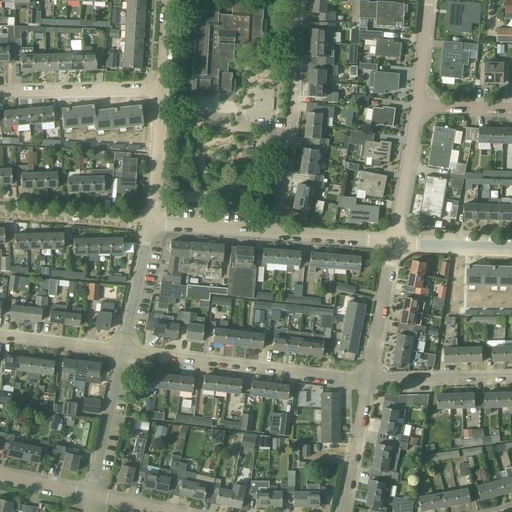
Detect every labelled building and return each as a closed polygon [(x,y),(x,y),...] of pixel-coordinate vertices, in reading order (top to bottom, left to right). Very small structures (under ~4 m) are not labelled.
[(27,0),(14,0),(14,4),(15,4),(15,10),(21,10),(21,6),(28,6),(28,10),(27,10),(27,24),(34,24),(34,11),(35,2),(28,1),(27,0)] [(126,0),(125,11),(144,12),(144,0),(126,0)] [(263,20),(263,9),(250,9),(250,3),(239,2),(238,0),(232,0),(232,16),(218,15),(219,8),(212,8),(212,12),(201,11),(200,24),(195,24),(195,35),(191,35),(189,68),(193,68),(191,97),(212,99),(213,92),(217,93),(217,91),(235,92),(235,80),(232,80),(232,74),(218,73),(219,61),(233,62),(235,42),(261,43),(261,41),(262,32),(265,32),(266,21),(263,20)] [(332,0),(313,0),(313,13),(320,13),(320,20),(332,21),(332,0)] [(404,21),(404,13),(408,13),(408,5),(404,5),(404,4),(386,3),(386,2),(377,2),(369,2),(369,1),(361,1),(360,12),(360,18),(368,18),(377,19),(376,26),(395,26),(395,20),(404,21)] [(472,23),(480,24),(482,4),(475,3),(467,2),(466,3),(448,1),(446,16),(448,16),(446,31),(463,33),(464,22),(468,23),(469,14),(473,15),(472,23)] [(143,26),(144,12),(125,11),(125,25),(143,26)] [(360,23),(360,18),(360,12),(352,12),(352,23),(360,23)] [(312,30),(311,43),(334,44),(335,32),(335,24),(320,24),(320,31),(312,30)] [(124,39),(143,40),(143,26),(125,25),(124,39)] [(7,39),(0,38),(0,63),(8,63),(7,47),(14,47),(13,26),(7,26),(8,37),(7,37),(7,39)] [(511,42),(511,29),(498,29),(497,42),(511,42)] [(365,46),(376,47),(375,56),(400,58),(402,44),(391,43),(391,41),(383,40),(384,32),(367,31),(360,31),(360,39),(366,40),(365,46)] [(142,55),(143,40),(124,39),(123,54),(142,55)] [(334,44),(311,43),(311,56),(319,57),(319,64),(334,64),(334,57),(334,44)] [(475,44),(462,43),(462,50),(474,51),(475,44)] [(94,54),(91,54),(90,47),(82,47),(82,54),(82,71),(95,71),(94,54)] [(350,48),(351,64),(359,63),(358,47),(350,48)] [(20,49),(20,56),(20,72),(33,72),(32,55),(32,49),(20,49)] [(57,71),(70,71),(69,55),(69,49),(64,49),(64,55),(57,55),(57,71)] [(469,53),(443,51),(440,77),(463,79),(464,65),(468,65),(469,53)] [(106,67),(115,67),(116,52),(107,52),(106,67)] [(70,71),(82,71),(82,54),(69,55),(70,71)] [(141,69),(142,55),(123,54),(122,68),(141,69)] [(33,72),(45,72),(45,55),(32,55),(33,72)] [(57,55),(45,55),(45,72),(57,71),(57,55)] [(399,75),(377,73),(378,65),(360,63),(360,69),(371,70),(369,87),(392,90),(393,85),(398,85),(399,75)] [(488,82),(495,83),(495,63),(481,63),(480,86),(488,86),(488,82)] [(510,64),(495,63),(495,83),(501,83),(501,86),(509,87),(510,64)] [(310,70),(309,83),(326,85),(330,85),(330,76),(337,76),(338,71),(336,71),(336,67),(324,66),(324,71),(310,70)] [(326,85),(309,83),(309,96),(323,97),(323,102),(336,103),(336,94),(325,93),(326,85)] [(369,97),(357,95),(356,103),(368,105),(369,97)] [(96,126),(94,111),(93,105),(63,109),(65,130),(96,126)] [(140,105),(125,107),(127,128),(143,126),(140,105)] [(52,107),(40,109),(41,124),(53,123),(52,107)] [(96,132),(127,128),(125,107),(94,111),(96,126),(96,132)] [(307,125),(322,127),(328,127),(329,117),(331,118),(332,109),(318,108),(318,114),(309,113),(307,125)] [(378,124),(394,126),(396,108),(389,108),(389,109),(373,108),(371,126),(377,126),(378,124)] [(29,125),(41,124),(40,109),(28,110),(29,125)] [(15,111),(17,126),(18,132),(24,132),(23,126),(29,125),(28,110),(15,111)] [(11,127),(17,126),(15,111),(3,112),(4,119),(0,119),(0,128),(0,133),(1,134),(12,133),(11,127)] [(320,139),(322,127),(307,125),(305,137),(316,139),(315,144),(325,146),(329,146),(330,140),(320,139)] [(432,146),(453,150),(457,130),(435,126),(432,146)] [(465,140),(472,141),(473,128),(467,127),(465,140)] [(480,129),(473,128),(472,141),(479,142),(479,143),(492,143),(492,128),(484,128),(480,127),(480,129)] [(504,128),(492,128),(492,143),(504,144),(504,128)] [(361,156),(372,158),(371,165),(381,167),(381,161),(389,162),(392,143),(385,142),(385,144),(374,142),(375,134),(351,131),(351,138),(359,139),(358,140),(363,141),(361,156)] [(305,149),(303,161),(317,163),(319,151),(324,152),(325,146),(315,144),(314,150),(305,149)] [(453,169),(452,175),(465,177),(467,165),(451,162),(453,150),(432,146),(429,165),(453,169)] [(118,159),(121,159),(121,179),(125,180),(128,174),(135,175),(136,159),(124,158),(124,153),(114,152),(114,161),(118,161),(118,159)] [(33,174),(33,166),(37,166),(37,153),(28,153),(28,166),(27,166),(27,174),(21,174),(21,189),(33,189),(33,174)] [(67,193),(79,192),(79,177),(79,172),(84,171),(83,156),(74,156),(75,172),(73,172),(74,177),(67,177),(67,193)] [(316,176),(317,163),(303,161),(301,174),(310,175),(310,180),(320,182),(324,183),(324,177),(316,176)] [(0,169),(0,184),(12,184),(11,169),(0,169)] [(113,170),(91,171),(91,192),(103,192),(103,182),(112,182),(113,170)] [(79,192),(91,192),(91,171),(85,171),(85,177),(79,177),(79,192)] [(383,197),(387,177),(361,172),(358,189),(367,191),(367,194),(383,197)] [(45,173),(33,174),(33,189),(45,188),(45,173)] [(45,173),(45,188),(57,188),(57,173),(45,173)] [(121,179),(112,179),(111,192),(116,192),(115,194),(134,195),(134,194),(136,194),(136,186),(135,186),(135,175),(128,174),(125,180),(121,179)] [(427,175),(424,195),(445,199),(447,187),(454,188),(454,189),(462,190),(465,177),(452,175),(451,180),(448,179),(427,175)] [(299,184),(297,197),(311,200),(314,187),(325,189),(326,183),(324,183),(320,182),(310,180),(309,186),(299,184)] [(442,218),(445,199),(424,195),(420,214),(442,218)] [(309,211),(311,200),(297,197),(294,209),(304,210),(302,221),(312,222),(314,212),(309,211)] [(379,208),(356,206),(356,198),(340,197),(338,207),(351,208),(349,222),(362,223),(363,221),(378,222),(379,208)] [(488,220),(501,220),(501,205),(502,205),(502,199),(489,199),(489,205),(488,220)] [(511,199),(509,199),(509,200),(502,199),(502,205),(501,205),(501,220),(511,220),(511,199)] [(464,219),(476,219),(477,204),(464,204),(464,219)] [(477,204),(476,219),(488,220),(489,205),(477,204)] [(450,217),(456,218),(459,206),(453,205),(450,217)] [(50,234),(38,235),(38,250),(51,249),(50,234)] [(51,249),(57,249),(63,249),(63,234),(50,234),(51,249)] [(21,250),(26,250),(26,235),(13,235),(14,250),(15,250),(15,253),(21,253),(21,250)] [(38,235),(26,235),(26,250),(38,250),(38,235)] [(110,239),(97,240),(98,254),(110,254),(110,239)] [(122,239),(110,239),(110,254),(122,254),(122,239)] [(73,240),(73,255),(85,255),(85,240),(73,240)] [(97,240),(85,240),(85,255),(98,254),(97,240)] [(188,274),(189,269),(191,243),(170,241),(169,256),(167,271),(177,272),(181,273),(188,274)] [(189,269),(188,274),(188,275),(205,276),(208,244),(191,243),(189,269)] [(208,244),(205,276),(221,278),(223,246),(208,244)] [(255,269),(255,267),(257,249),(231,247),(227,289),(227,296),(253,298),(254,280),(255,269)] [(267,264),(274,264),(275,250),(263,249),(261,267),(263,267),(266,268),(267,264)] [(287,265),(288,251),(275,250),(274,264),(286,265),(287,265)] [(301,252),(288,251),(287,265),(286,265),(286,272),(292,273),(293,266),(299,267),(301,252)] [(322,268),(323,254),(310,253),(309,273),(315,274),(315,268),(321,268),(322,268)] [(322,268),(321,268),(321,276),(327,276),(328,269),(334,269),(335,255),(323,254),(322,268)] [(19,267),(21,268),(21,263),(16,263),(16,267),(15,267),(15,255),(9,255),(9,257),(10,267),(10,270),(10,273),(19,273),(19,267)] [(334,269),(347,270),(348,256),(335,255),(334,269)] [(348,256),(347,270),(359,271),(360,257),(348,256)] [(10,267),(9,257),(0,258),(0,260),(1,270),(10,270),(10,267)] [(411,273),(425,276),(428,263),(413,260),(411,273)] [(451,263),(443,262),(441,275),(449,277),(451,263)] [(467,286),(498,287),(499,266),(468,265),(467,286)] [(511,266),(499,266),(498,287),(511,287),(511,266)] [(186,300),(186,299),(187,285),(180,285),(180,282),(181,273),(177,272),(167,271),(166,280),(161,280),(159,296),(169,297),(169,298),(175,299),(186,300)] [(417,287),(416,293),(428,295),(430,288),(427,288),(429,276),(425,276),(411,273),(408,286),(417,287)] [(17,287),(28,289),(30,278),(29,278),(10,276),(8,290),(17,292),(17,287)] [(47,295),(55,296),(57,281),(49,280),(47,295)] [(77,283),(69,282),(68,291),(76,292),(77,283)] [(345,292),(346,285),(337,282),(335,290),(345,292)] [(87,300),(98,301),(99,285),(88,284),(87,300)] [(227,296),(227,289),(187,285),(186,299),(209,301),(209,294),(227,296)] [(356,287),(346,285),(345,292),(354,294),(356,287)] [(439,285),(437,307),(444,308),(444,312),(453,313),(455,297),(447,296),(448,286),(439,285)] [(263,300),(264,292),(254,291),(253,299),(263,300)] [(273,293),(264,292),(263,300),(272,301),(273,293)] [(427,302),(428,295),(416,293),(414,299),(406,298),(404,310),(423,314),(425,302),(427,302)] [(33,308),(25,307),(24,319),(39,321),(41,310),(46,310),(47,298),(35,296),(35,302),(34,302),(33,308)] [(168,305),(169,298),(169,297),(159,296),(157,308),(168,309),(168,305)] [(301,304),(302,296),(292,296),(292,303),(301,304)] [(310,305),(311,297),(302,296),(301,304),(310,305)] [(211,304),(221,305),(222,298),(212,297),(211,304)] [(311,297),(310,305),(320,306),(321,298),(311,297)] [(231,299),(222,298),(221,305),(230,307),(231,299)] [(9,318),(24,319),(25,307),(17,306),(18,300),(12,300),(11,305),(10,305),(9,318)] [(262,310),(263,302),(254,301),(253,309),(262,310)] [(97,312),(95,328),(108,330),(110,315),(112,315),(114,304),(100,302),(99,312),(97,312)] [(263,302),(262,310),(271,311),(272,303),(263,302)] [(344,318),(362,321),(365,305),(347,302),(344,318)] [(271,311),(283,312),(284,304),(272,303),(271,311)] [(284,304),(283,312),(292,313),(293,305),(284,304)] [(53,306),(51,308),(50,311),(49,311),(48,323),(64,325),(65,313),(66,307),(59,306),(53,306)] [(314,308),(302,306),(301,314),(313,315),(314,308)] [(72,314),(65,313),(64,325),(79,326),(81,308),(73,307),(72,314)] [(323,316),(324,309),(314,308),(313,315),(323,316)] [(334,310),(324,309),(323,316),(333,317),(334,310)] [(256,310),(255,321),(264,321),(264,310),(256,310)] [(410,324),(408,330),(425,334),(427,327),(421,326),(423,314),(404,310),(401,322),(410,324)] [(183,311),(183,312),(182,322),(182,324),(188,324),(186,340),(194,341),(194,343),(199,344),(200,342),(201,342),(203,326),(194,325),(196,313),(183,311)] [(164,337),(167,318),(160,317),(160,323),(154,322),(152,336),(164,337)] [(173,318),(167,318),(164,337),(169,338),(169,340),(175,341),(176,338),(177,339),(178,325),(172,324),(173,318)] [(359,338),(362,321),(344,318),(341,334),(359,338)] [(212,343),(225,345),(227,330),(228,322),(220,321),(219,329),(215,329),(216,322),(209,321),(208,334),(213,335),(212,343)] [(272,350),(284,352),(287,329),(280,328),(279,337),(273,336),(272,350)] [(284,352),(297,353),(299,332),(293,332),(287,331),(287,329),(284,352)] [(238,332),(227,330),(225,345),(237,346),(238,332)] [(426,334),(425,334),(408,330),(407,336),(399,334),(396,347),(417,352),(419,339),(421,340),(422,338),(425,339),(426,334)] [(251,333),(238,332),(237,346),(249,348),(251,333)] [(297,353),(309,355),(311,340),(311,334),(300,333),(300,332),(299,332),(297,353)] [(263,335),(251,333),(249,348),(262,349),(263,335)] [(311,340),(309,355),(322,356),(324,336),(311,334),(311,340)] [(353,361),(354,354),(356,354),(359,338),(341,334),(338,355),(341,355),(340,358),(340,359),(353,361)] [(477,335),(466,336),(467,353),(477,353),(477,335)] [(488,335),(477,335),(477,353),(488,353),(488,335)] [(499,335),(488,335),(488,353),(499,352),(499,335)] [(510,335),(499,335),(499,352),(510,352),(510,335)] [(455,336),(444,336),(445,354),(456,354),(455,336)] [(466,336),(455,336),(456,354),(467,353),(466,336)] [(417,352),(396,347),(394,361),(409,364),(410,358),(416,359),(417,352)] [(436,355),(429,354),(427,366),(434,366),(436,355)] [(10,376),(15,376),(17,357),(5,356),(3,369),(11,370),(10,376)] [(29,359),(17,357),(15,376),(15,377),(21,378),(22,371),(27,372),(29,359)] [(29,359),(27,372),(26,378),(39,380),(39,374),(41,360),(29,359)] [(66,380),(72,381),(75,360),(62,359),(61,372),(67,373),(66,380)] [(53,362),(41,360),(39,374),(51,375),(53,362)] [(84,382),(87,362),(75,360),(72,381),(84,382)] [(99,363),(87,362),(84,382),(91,383),(99,384),(100,377),(98,376),(99,363)] [(155,388),(156,374),(144,372),(142,387),(155,388)] [(155,388),(167,390),(169,375),(156,374),(155,388)] [(179,391),(181,377),(169,375),(167,390),(179,391)] [(215,392),(217,377),(204,376),(202,390),(215,392)] [(194,379),(181,377),(179,391),(192,393),(194,379)] [(229,379),(217,377),(215,392),(227,393),(229,379)] [(242,380),(229,379),(227,393),(240,395),(242,380)] [(250,396),(262,397),(264,383),(252,381),(250,396)] [(276,384),(264,383),(262,397),(275,399),(276,384)] [(276,384),(275,399),(287,400),(289,386),(276,384)] [(13,392),(0,390),(0,402),(12,404),(13,392)] [(511,392),(496,393),(497,416),(511,415),(511,392)] [(321,410),(339,410),(339,393),(321,393),(321,410)] [(496,393),(481,394),(481,416),(497,416),(496,393)] [(449,394),(433,394),(434,417),(450,417),(449,394)] [(465,394),(449,394),(450,417),(466,416),(465,394)] [(466,394),(465,394),(466,416),(481,416),(481,394),(466,394)] [(385,408),(383,421),(403,424),(406,406),(403,405),(398,405),(398,396),(396,396),(397,403),(387,401),(386,408),(385,408)] [(99,401),(83,399),(81,411),(97,414),(99,401)] [(146,399),(144,418),(152,419),(154,400),(146,399)] [(61,414),(68,415),(70,403),(63,402),(61,414)] [(81,405),(70,403),(68,415),(69,415),(79,417),(81,405)] [(321,410),(321,426),(339,426),(339,410),(321,410)] [(184,423),(185,416),(175,414),(174,422),(184,423)] [(250,432),(251,424),(252,416),(243,414),(241,423),(240,430),(250,432)] [(279,435),(288,436),(290,415),(282,414),(279,435)] [(184,423),(193,424),(194,417),(185,416),(184,423)] [(202,426),(203,418),(194,417),(193,424),(202,426)] [(212,419),(203,418),(202,426),(211,427),(212,419)] [(387,440),(399,442),(407,444),(409,436),(403,435),(405,425),(403,424),(383,421),(380,433),(388,434),(387,440)] [(240,430),(241,423),(232,422),(231,429),(240,430)] [(165,437),(166,426),(157,426),(156,437),(165,437)] [(279,435),(280,428),(270,426),(269,434),(279,435)] [(339,426),(321,426),(321,443),(339,443),(339,426)] [(482,444),(481,438),(484,438),(484,428),(464,429),(465,445),(482,444)] [(489,443),(501,441),(499,429),(491,430),(492,436),(488,437),(489,443)] [(223,440),(224,431),(212,430),(211,439),(223,440)] [(22,460),(25,445),(13,443),(15,436),(5,434),(2,447),(8,448),(6,456),(22,460)] [(259,435),(259,444),(269,444),(269,437),(259,435)] [(240,446),(244,447),(253,448),(255,438),(243,436),(240,446)] [(140,465),(143,454),(146,439),(136,437),(132,452),(137,453),(135,464),(140,465)] [(399,442),(387,440),(386,445),(378,444),(377,450),(376,456),(390,459),(392,453),(397,454),(399,448),(406,449),(407,444),(399,442)] [(32,447),(25,445),(22,460),(37,463),(39,455),(45,456),(47,447),(48,442),(40,441),(39,446),(32,444),(32,447)] [(75,472),(80,450),(59,446),(60,442),(55,441),(51,456),(63,458),(61,469),(75,472)] [(310,445),(302,445),(302,457),(310,457),(310,445)] [(463,457),(462,450),(430,454),(429,447),(427,447),(428,454),(424,455),(425,461),(463,457)] [(149,455),(143,454),(140,465),(138,476),(144,478),(142,487),(154,490),(159,468),(147,466),(149,455)] [(168,484),(175,485),(179,469),(178,469),(181,457),(172,455),(169,470),(159,468),(154,490),(166,493),(168,484)] [(390,459),(376,456),(373,469),(381,471),(380,476),(392,479),(398,480),(399,473),(396,472),(398,461),(390,459)] [(130,484),(134,469),(127,467),(129,460),(123,458),(121,466),(118,481),(124,483),(125,484),(128,485),(129,484),(130,484)] [(181,486),(179,495),(191,498),(194,483),(196,475),(185,472),(186,464),(180,463),(178,469),(179,469),(175,485),(181,486)] [(196,474),(194,483),(191,498),(203,501),(205,491),(212,493),(215,479),(196,474)] [(490,476),(487,476),(492,497),(505,494),(500,474),(490,476)] [(369,493),(383,496),(389,497),(392,479),(380,476),(379,481),(372,480),(369,493)] [(485,477),(474,479),(479,500),(492,497),(487,476),(485,477)] [(221,480),(215,479),(212,493),(218,494),(216,503),(228,506),(231,491),(219,489),(221,480)] [(464,482),(461,482),(466,503),(479,500),(474,479),(464,482)] [(250,498),(256,499),(256,506),(268,507),(268,492),(268,486),(268,482),(256,481),(256,488),(250,488),(250,498)] [(268,492),(268,507),(280,507),(281,497),(287,497),(287,487),(287,481),(280,481),(280,492),(276,492),(276,486),(268,486),(268,492)] [(459,483),(448,485),(453,505),(465,503),(466,503),(461,482),(459,483)] [(231,491),(228,506),(240,508),(242,498),(250,498),(250,488),(245,488),(243,487),(243,485),(235,483),(235,486),(233,485),(232,492),(231,491)] [(306,487),(306,492),(306,507),(318,507),(318,498),(325,498),(325,487),(318,487),(318,485),(313,486),(313,487),(306,487)] [(438,487),(436,488),(440,508),(453,505),(448,485),(438,487)] [(293,507),(306,507),(306,492),(294,492),(294,487),(287,487),(287,497),(294,497),(293,507)] [(433,488),(422,491),(427,511),(440,508),(436,488),(433,488)] [(381,507),(383,496),(369,493),(367,505),(371,506),(370,511),(371,511),(386,511),(387,508),(381,507)] [(18,511),(20,511),(23,511),(25,506),(0,500),(0,511),(9,511),(10,510),(18,511)] [(412,511),(414,501),(406,501),(407,511),(412,511)]
